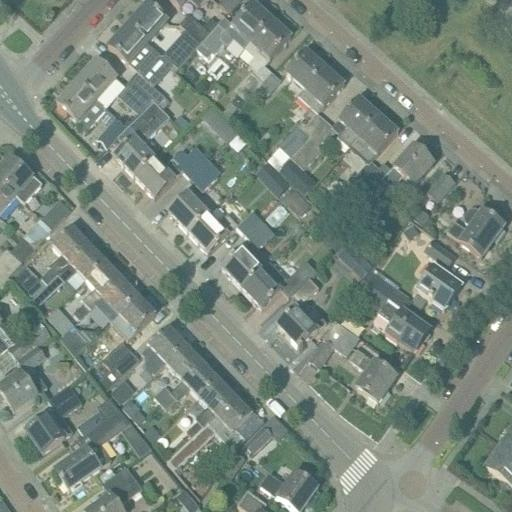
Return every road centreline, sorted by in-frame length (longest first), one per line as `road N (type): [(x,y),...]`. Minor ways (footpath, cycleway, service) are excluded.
road 1 (unclassified): [(374,494),(349,458),(11,105)]
road 2 (residential): [(511,190),(299,0)]
road 3 (residential): [(374,494),(425,449),(511,329)]
road 4 (residential): [(11,105),(99,0)]
